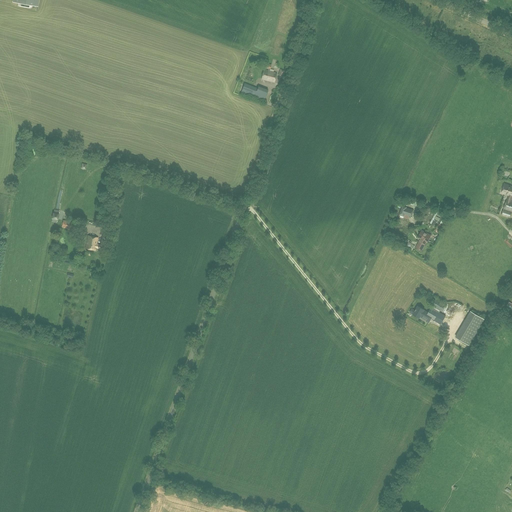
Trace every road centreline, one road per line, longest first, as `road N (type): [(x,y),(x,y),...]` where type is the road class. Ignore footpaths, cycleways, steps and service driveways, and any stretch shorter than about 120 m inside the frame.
road 1 (unclassified): [(138,511),(318,0)]
road 2 (track): [(511,288),(445,399)]
road 3 (track): [(511,233),(491,215),(430,203),(416,213),(413,230)]
